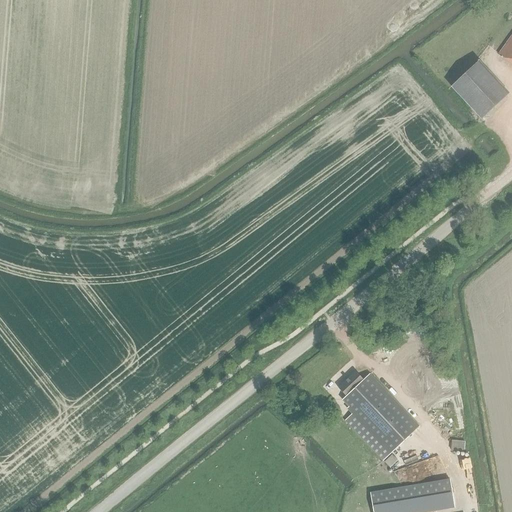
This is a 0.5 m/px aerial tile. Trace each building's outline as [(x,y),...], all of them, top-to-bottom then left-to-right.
[(511,34),(498,54),(511,64),(511,34)] [(451,87),(481,120),(510,93),(479,60),(451,87)] [(356,372),(339,389),(347,397),(344,400),(350,407),(348,408),(353,414),(345,421),(383,462),(420,428),(370,374),(364,380),(356,372)] [(465,442),(452,440),(451,450),(464,452),(465,442)] [(385,462),(390,468),(398,460),(392,455),(385,462)] [(374,511),(429,511),(456,508),(451,479),(371,491),(374,511)]
